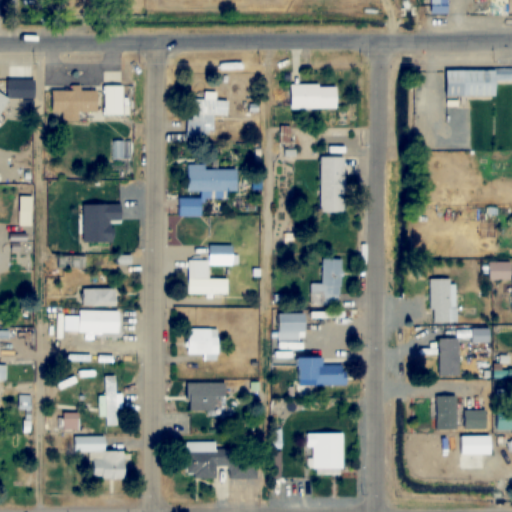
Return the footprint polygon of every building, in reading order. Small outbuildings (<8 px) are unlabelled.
[(511,69),(446,70),(446,96),(497,96),(497,81),(511,80),(511,69)] [(337,110),(337,85),(291,85),(291,110),(337,110)] [(126,115),(126,86),(103,86),(103,115),(126,115)] [(52,113),(63,113),(63,122),(78,122),(78,112),(97,112),(97,90),(52,90),(52,113)] [(227,116),(228,101),(216,101),(216,92),(202,92),(202,104),(189,104),(188,139),(204,140),(204,131),(214,131),(214,116),(227,116)] [(0,114),(9,98),(0,93),(0,114)] [(321,158),(321,213),(345,213),(345,158),(321,158)] [(187,165),(188,193),(237,193),(237,170),(205,170),(205,165),(187,165)] [(180,216),(201,216),(201,198),(180,198),(180,216)] [(187,294),(228,295),(228,278),(209,278),(209,264),(235,264),(235,246),(208,245),(208,260),(187,259),(187,294)] [(131,274),(131,254),(115,254),(115,274),(131,274)] [(321,305),(341,305),(341,258),(321,258),(321,305)] [(511,280),(511,262),(489,262),(489,280),(511,280)] [(455,279),(431,279),(431,323),(455,323),(455,279)] [(117,288),(81,288),(81,306),(117,306),(117,288)] [(120,311),(79,311),(79,331),(120,331),(120,311)] [(279,341),(304,341),(304,314),(279,314),(279,341)] [(217,355),(217,329),(186,329),(186,355),(217,355)] [(473,341),(488,341),(489,330),(473,329),(473,341)] [(439,338),(439,376),(460,376),(460,338),(439,338)] [(323,358),(296,358),(296,379),(317,378),(317,386),(346,385),(346,365),(323,365),(323,358)] [(98,417),(105,417),(105,425),(117,425),(116,376),(103,376),(103,396),(97,396),(98,417)] [(216,410),(215,396),(226,396),(226,383),(188,383),(188,410),(216,410)] [(436,429),(457,429),(457,396),(436,396),(436,429)] [(464,409),(464,428),(486,428),(486,409),(464,409)] [(511,413),(511,414),(511,410),(497,410),(497,429),(511,428),(511,413)] [(343,433),(306,433),(306,449),(312,449),(312,469),(343,469),(343,433)] [(105,436),(74,436),(75,453),(90,452),(90,479),(126,479),(125,451),(105,451),(105,436)] [(458,436),(458,455),(491,455),(491,436),(458,436)] [(184,442),(185,479),(217,479),(216,465),(231,465),(231,449),(215,449),(215,441),(184,442)]
